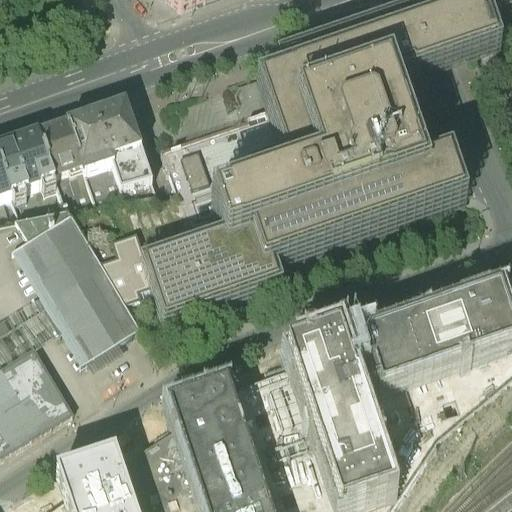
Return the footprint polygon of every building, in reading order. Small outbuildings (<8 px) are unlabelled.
[(116,226),(124,251),(135,247),(144,273),(141,274),(148,298),(162,339),(281,296),(275,277),(464,209),(458,190),(449,168),(423,177),(391,93),(446,76),(503,57),(492,26),(511,18),(511,0),(462,0),(422,13),(277,65),(282,83),(255,93),(268,129),(259,133),(179,159),(193,202),(116,226)] [(207,7),(204,0),(171,0),(168,6),(181,17),(193,13),(207,7)] [(68,131),(83,178),(85,184),(112,175),(120,199),(151,188),(133,136),(125,112),(95,122),(68,131)] [(68,131),(37,142),(55,190),(60,203),(74,199),(68,183),(83,178),(68,131)] [(0,155),(0,209),(55,190),(37,142),(22,147),(0,155)] [(74,199),(60,203),(67,224),(158,205),(151,188),(120,199),(112,175),(85,184),(89,193),(74,199)] [(27,257),(11,267),(39,312),(60,349),(80,379),(135,344),(139,342),(123,315),(100,277),(67,224),(14,236),(27,257)] [(118,271),(100,277),(123,315),(139,310),(137,303),(148,298),(141,274),(144,273),(135,247),(124,251),(113,256),(118,271)] [(511,301),(497,307),(361,355),(340,362),(337,352),(284,370),(287,380),(247,395),(228,407),(226,399),(166,420),(173,441),(116,476),(114,468),(54,489),(62,511),(391,511),(434,449),(511,386),(511,301)] [(0,383),(35,363),(48,355),(60,349),(39,312),(26,320),(0,336),(0,383)] [(0,383),(0,472),(74,426),(35,363),(0,383)]
